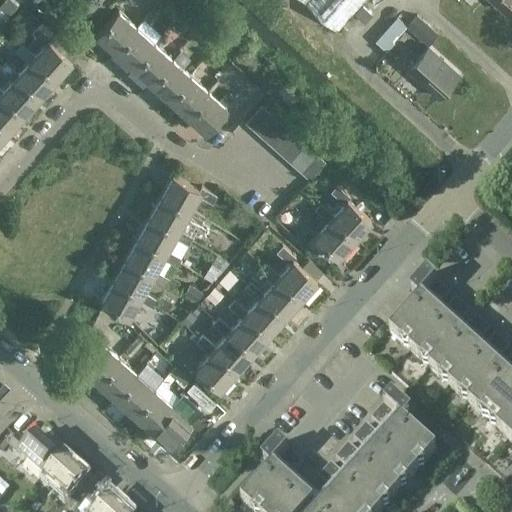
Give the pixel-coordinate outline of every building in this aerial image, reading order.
[(14,6),(8,0),(3,0),(0,3),(0,9),(6,15),(14,6)] [(82,21),(99,0),(60,0),(60,1),(82,21)] [(158,0),(145,0),(141,5),(148,11),(158,0)] [(304,0),(338,30),(364,0),(304,0)] [(511,1),(511,0),(493,0),(504,10),(511,1)] [(117,9),(95,34),(113,51),(136,26),(142,19),(134,12),(128,19),(117,9)] [(400,46),(414,31),(398,16),(376,40),(388,51),(396,42),(400,46)] [(21,43),(18,46),(54,78),(71,60),(48,39),(50,37),(37,25),(30,32),(43,43),(33,54),(21,43)] [(136,26),(113,51),(131,67),(154,42),(157,39),(149,32),(146,35),(136,26)] [(154,42),(131,67),(149,83),(172,58),(171,57),(182,46),(174,39),(164,51),(154,42)] [(438,95),(459,72),(428,43),(406,67),(438,95)] [(54,78),(18,46),(14,50),(27,61),(17,72),(4,61),(2,64),(38,96),(54,78)] [(172,58),(149,83),(167,99),(190,73),(199,63),(198,63),(191,56),(182,66),(172,58)] [(38,96),(2,64),(0,65),(0,69),(11,79),(1,90),(0,88),(0,94),(22,114),(38,96)] [(250,91),(257,77),(233,66),(226,80),(250,91)] [(190,73),(167,99),(185,115),(208,89),(217,79),(209,72),(200,82),(190,73)] [(208,89),(185,115),(204,131),(226,106),(225,105),(234,96),(227,90),(218,99),(208,89)] [(22,114),(0,94),(0,126),(6,132),(22,114)] [(245,122),(254,130),(270,112),(261,104),(245,122)] [(263,138),(279,121),(270,112),(254,130),(263,138)] [(288,129),(279,121),(263,138),(272,147),(288,129)] [(297,137),(288,129),(272,147),(281,155),(297,137)] [(307,145),(297,137),(281,155),(291,163),(307,145)] [(316,153),(307,145),(291,163),(300,171),(316,153)] [(325,161),(316,153),(300,171),(309,179),(325,161)] [(328,163),(321,171),(334,181),(340,174),(328,163)] [(172,173),(159,195),(188,211),(190,208),(197,195),(212,203),(216,194),(214,193),(202,186),(201,186),(200,189),(172,173)] [(320,202),(318,205),(355,238),(371,219),(348,199),(350,196),(337,184),(330,191),(343,202),(333,213),(320,202)] [(159,195),(148,216),(176,232),(178,229),(185,216),(200,224),(204,216),(190,208),(188,211),(159,195)] [(327,220),(314,235),(338,256),(355,238),(318,205),(314,209),(327,220)] [(148,216),(136,236),(164,253),(166,249),(169,244),(173,236),(188,245),(192,237),(178,229),(176,232),(148,216)] [(136,236),(124,257),(152,273),(154,270),(159,262),(161,257),(176,266),(181,258),(166,249),(164,253),(136,236)] [(266,263),(264,266),(300,298),(317,279),(294,259),(296,257),(282,245),(276,252),(288,263),(279,274),(266,263)] [(124,257),(112,278),(141,294),(142,291),(149,279),(150,278),(164,286),(169,278),(154,270),(152,273),(124,257)] [(250,280),(247,284),(284,316),(300,298),(264,266),(260,270),(272,281),(263,292),(250,280)] [(502,357),(510,348),(495,335),(480,352),(468,341),(476,333),(482,339),(490,330),(476,318),(461,335),(449,324),(456,316),(463,322),(471,313),(456,300),(441,317),(429,306),(436,298),(443,304),(451,295),(427,274),(415,288),(417,290),(412,296),(418,302),(389,334),(402,346),(407,340),(415,346),(409,352),(422,363),(427,357),(434,363),(429,369),(441,381),(447,375),(454,381),(448,387),(461,399),(466,392),(473,399),(468,405),(481,416),(486,410),(502,424),(496,430),(511,443),(511,380),(507,377),(511,371),(511,357),(500,370),(488,359),(495,351),(502,357)] [(112,278),(100,300),(128,316),(137,300),(152,308),(153,306),(157,299),(142,291),(141,294),(112,278)] [(234,298),(232,302),(268,334),(284,316),(247,284),(246,285),(244,287),(256,299),(247,309),(234,298)] [(218,316),(215,319),(252,352),(268,334),(232,302),(228,306),(241,317),(231,328),(218,316)] [(202,334),(200,338),(236,370),(252,352),(215,319),(212,323),(224,334),(215,345),(202,334)] [(208,353),(195,367),(219,389),(236,370),(200,338),(196,342),(208,353)] [(78,365),(97,381),(119,356),(100,339),(78,365)] [(161,367),(167,360),(156,350),(150,357),(161,367)] [(119,356),(97,381),(114,397),(137,372),(119,356)] [(189,380),(174,366),(168,373),(159,383),(167,391),(176,381),(183,386),(189,380)] [(137,372),(114,397),(132,413),(155,388),(137,372)] [(198,401),(205,393),(192,382),(185,390),(198,401)] [(155,388),(132,413),(150,429),(161,417),(173,403),(155,388)] [(365,460),(348,445),(336,459),(345,467),(351,460),(359,467),(348,479),(331,464),(318,479),(327,487),(333,480),(341,487),(318,511),(382,511),(383,511),(377,505),(384,498),(390,503),(401,491),(395,486),(402,479),(407,484),(419,471),(413,466),(419,459),(425,464),(436,451),(404,423),(410,416),(404,411),(406,408),(392,396),(371,420),(380,428),(386,421),(394,428),(383,440),(366,425),(354,439),(362,447),(368,440),(376,448),(365,460)] [(173,403),(161,417),(150,429),(169,445),(191,420),(173,403)] [(17,436),(8,446),(15,451),(43,477),(60,458),(35,436),(27,446),(17,436)] [(279,443),(267,457),(269,459),(263,465),(270,470),(241,503),(251,511),(255,511),(259,509),(262,511),(307,511),(314,505),(280,475),(288,466),(295,473),(303,464),(279,443)] [(60,458),(43,477),(68,499),(85,480),(60,458)] [(120,511),(107,500),(96,511),(85,502),(77,511),(78,511),(120,511)]
